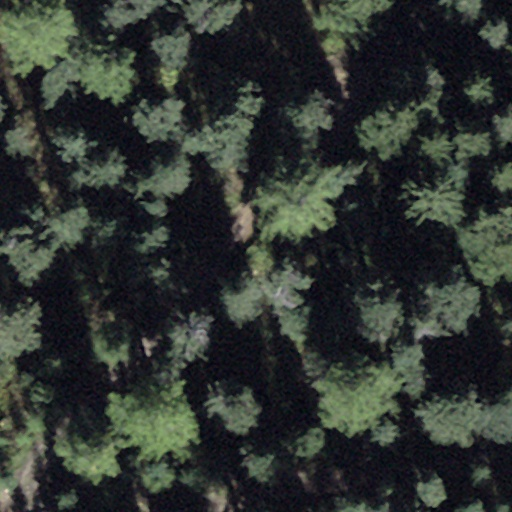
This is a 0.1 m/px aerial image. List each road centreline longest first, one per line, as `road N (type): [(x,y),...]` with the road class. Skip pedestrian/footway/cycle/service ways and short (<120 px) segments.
road 1 (track): [(431,0),(261,193),(63,445),(48,479),(50,511)]
road 2 (track): [(188,511),(511,450)]
